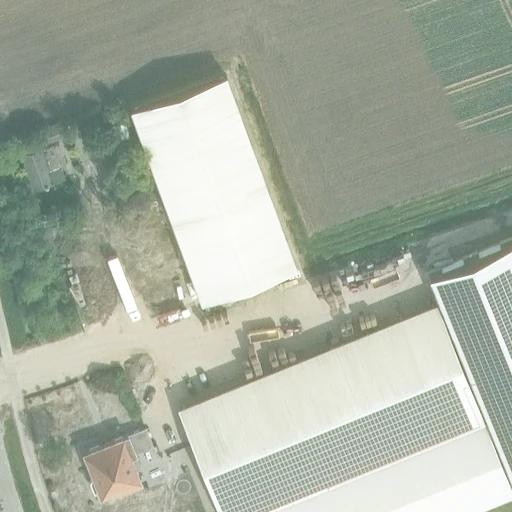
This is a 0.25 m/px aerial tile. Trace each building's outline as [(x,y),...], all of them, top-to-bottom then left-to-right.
[(296,265),(225,72),(131,107),(201,300),(296,265)] [(83,144),(96,141),(95,138),(105,136),(102,123),(79,128),(83,144)] [(40,145),(63,138),(59,125),(36,132),(40,145)] [(33,190),(52,183),(54,183),(65,179),(61,166),(66,164),(59,143),(42,149),(21,156),(33,190)] [(511,238),(429,272),(511,477),(511,238)] [(511,487),(438,303),(181,407),(223,511),(465,511),(511,493),(511,487)] [(84,451),(101,494),(140,481),(134,466),(139,464),(134,452),(152,445),(145,428),(127,435),(84,451)]
